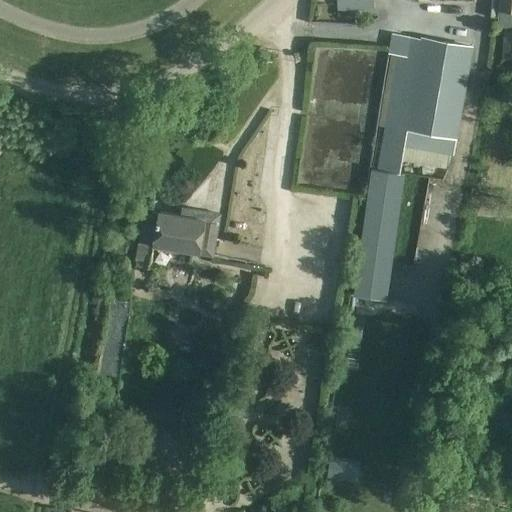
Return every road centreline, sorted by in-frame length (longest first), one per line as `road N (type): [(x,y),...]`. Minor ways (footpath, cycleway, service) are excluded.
road 1 (track): [(198,511),(217,501),(243,459),(276,252),(295,27),(283,0)]
road 2 (unknown): [(136,94),(52,491)]
road 3 (unclassified): [(270,0),(212,51),(136,94),(82,97),(0,77)]
road 4 (track): [(0,482),(128,511)]
